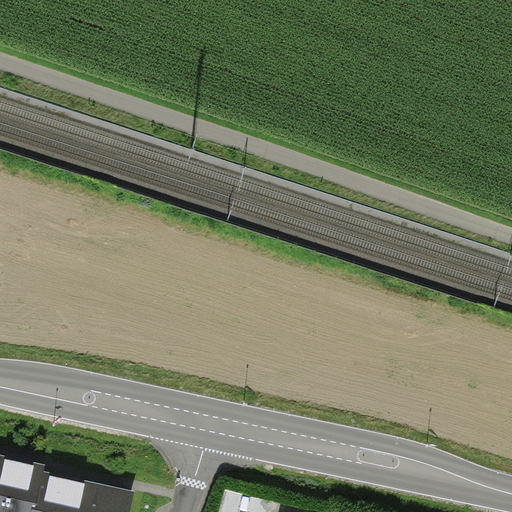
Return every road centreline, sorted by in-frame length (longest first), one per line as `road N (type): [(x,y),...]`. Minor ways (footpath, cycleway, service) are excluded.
road 1 (track): [(0,63),(511,238)]
road 2 (primary): [(207,427),(511,493)]
road 3 (primary): [(0,385),(207,427)]
